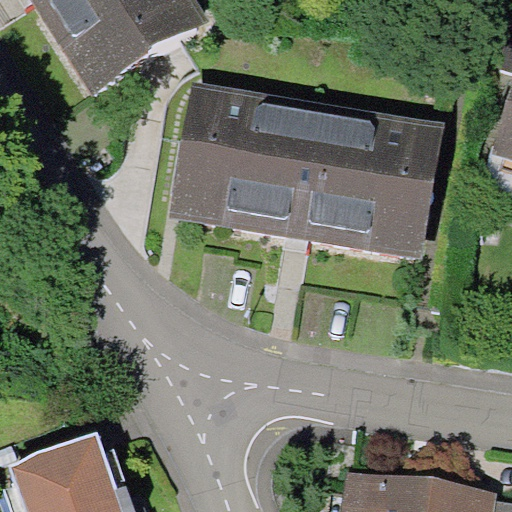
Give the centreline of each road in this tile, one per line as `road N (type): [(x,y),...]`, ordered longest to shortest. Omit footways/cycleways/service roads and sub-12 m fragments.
road 1 (residential): [(150,355),(511,419)]
road 2 (residential): [(0,98),(150,355)]
road 3 (residential): [(150,355),(214,511)]
